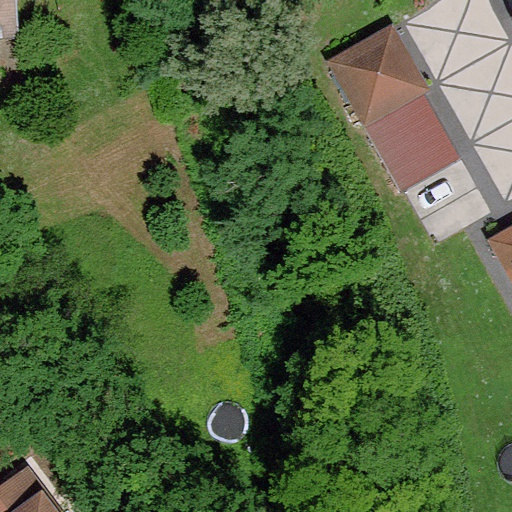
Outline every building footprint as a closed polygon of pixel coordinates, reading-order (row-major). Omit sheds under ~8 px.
[(0,0),(0,18),(14,18),(12,0),(0,0)] [(14,18),(0,18),(0,35),(16,34),(14,18)] [(420,95),(388,40),(333,72),(365,127),(416,98),(420,95)] [(456,167),(416,98),(365,127),(405,196),(456,167)] [(511,239),(497,248),(511,272),(511,239)] [(0,511),(44,511),(52,505),(29,474),(0,495),(0,511)]
